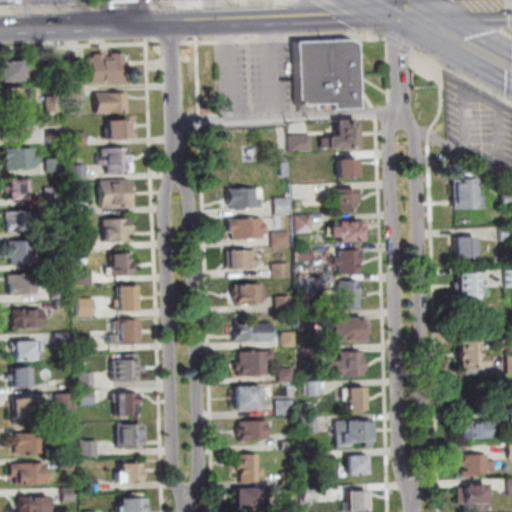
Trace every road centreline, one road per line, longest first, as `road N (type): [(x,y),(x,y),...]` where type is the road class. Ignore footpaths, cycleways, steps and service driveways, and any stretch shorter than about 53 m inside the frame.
road 1 (secondary): [(396,12),(0,28)]
road 2 (residential): [(399,117),(387,133),(401,471),(412,492)]
road 3 (residential): [(412,492),(425,467),(411,129)]
road 4 (residential): [(186,498),(200,470),(190,197),(176,171)]
road 5 (residential): [(176,171),(164,197),(172,469),(186,498)]
road 6 (residential): [(176,171),(171,23)]
road 7 (primary): [(511,73),(396,12)]
